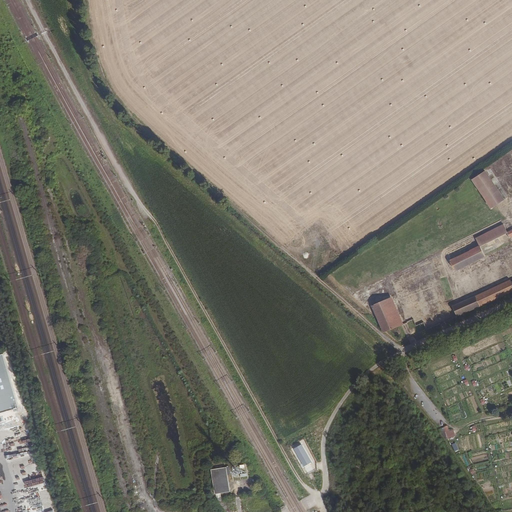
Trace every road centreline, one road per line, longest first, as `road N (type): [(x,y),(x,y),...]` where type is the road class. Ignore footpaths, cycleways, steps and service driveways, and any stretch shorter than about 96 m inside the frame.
road 1 (track): [(30,0),(299,479),(321,494)]
road 2 (track): [(112,105),(400,352),(349,391),(333,416),(321,494)]
